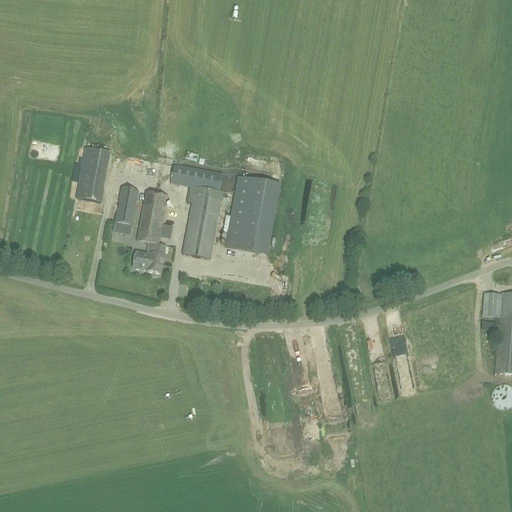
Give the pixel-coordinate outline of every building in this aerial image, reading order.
[(86,150),(76,199),(101,204),(110,155),(86,150)] [(122,153),(119,163),(128,166),(132,156),(122,153)] [(129,165),(129,176),(151,176),(151,165),(129,165)] [(174,166),(171,184),(195,189),(182,255),(210,260),(222,193),(220,193),(223,175),(174,166)] [(240,179),(227,249),(251,254),(265,184),(240,179)] [(132,226),(138,192),(122,188),(115,223),(126,225),(124,232),(130,233),(132,226)] [(163,223),(168,197),(147,193),(137,242),(156,245),(154,255),(150,255),(136,253),(133,269),(147,272),(162,275),(165,257),(164,257),(166,247),(159,246),(163,223)] [(511,376),(511,294),(501,294),(500,296),(484,295),(482,318),(499,320),(494,376),(511,376)] [(338,387),(321,390),(327,430),(337,428),(333,397),(339,396),(338,387)]
